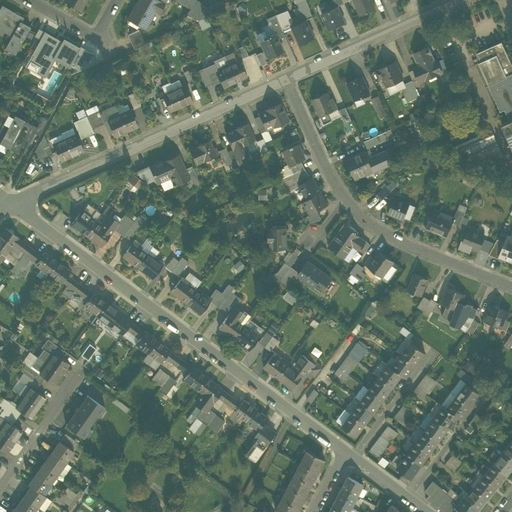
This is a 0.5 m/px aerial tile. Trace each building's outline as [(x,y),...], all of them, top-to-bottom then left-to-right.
[(66,0),(65,2),(81,11),(86,0),(66,0)] [(127,20),(145,30),(155,11),(159,13),(165,4),(158,0),(139,0),(133,11),(132,10),(127,20)] [(196,0),(185,0),(183,5),(190,9),(196,0)] [(206,17),(224,8),(221,1),(220,0),(206,7),(197,0),(196,0),(190,9),(186,14),(198,20),(206,17)] [(300,7),(304,17),(305,17),(312,14),(305,0),(294,0),(298,8),(300,7)] [(353,0),(360,16),(363,15),(373,11),(373,10),(376,9),(371,0),(353,0)] [(241,3),(236,9),(242,14),(247,7),(241,3)] [(4,49),(14,55),(30,27),(21,22),(23,18),(2,5),(0,8),(0,16),(1,17),(0,18),(0,27),(12,35),(11,36),(4,49)] [(322,13),(329,30),(331,29),(331,30),(343,24),(344,23),(337,6),(337,7),(322,13)] [(306,19),(305,17),(304,17),(300,7),(298,8),(295,9),(298,16),(299,16),(301,21),(306,19)] [(282,29),(282,30),(290,26),(293,25),(290,19),(291,19),(287,10),(275,15),(276,18),(282,29)] [(290,19),(293,25),(301,21),(299,16),(298,16),(291,19),(290,19)] [(210,26),(206,17),(198,20),(202,30),(210,26)] [(274,31),(276,32),(282,29),(276,18),(270,21),(274,31)] [(306,19),(301,21),(293,25),(290,26),(298,44),(314,37),(306,19)] [(270,21),(267,22),(267,25),(262,27),(264,30),(267,38),(275,34),(276,32),(274,31),(270,21)] [(0,27),(0,29),(11,36),(12,35),(0,27)] [(40,40),(44,32),(38,29),(34,36),(40,40)] [(127,35),(134,49),(145,44),(138,30),(127,35)] [(256,34),(267,58),(283,51),(275,34),(267,38),(264,30),(256,34)] [(61,43),(62,41),(45,31),(44,32),(40,40),(29,60),(48,71),(54,60),(53,59),(48,69),(39,64),(40,62),(32,57),(38,46),(39,46),(42,40),(45,34),(61,43)] [(56,42),(61,44),(61,43),(45,34),(42,40),(54,46),(56,42)] [(48,69),(53,59),(54,58),(55,59),(56,57),(69,65),(79,48),(64,39),(61,44),(56,42),(54,46),(42,40),(39,46),(38,46),(32,57),(40,62),(39,64),(48,69)] [(62,41),(61,43),(61,44),(64,39),(79,48),(79,47),(64,39),(62,41)] [(478,63),(489,86),(507,77),(503,68),(511,64),(502,42),(477,53),(480,62),(478,63)] [(69,65),(70,66),(79,71),(97,63),(93,53),(80,46),(79,47),(79,48),(69,65)] [(238,48),(242,59),(248,56),(243,46),(238,48)] [(413,53),(420,67),(421,70),(428,66),(435,63),(428,47),(413,53)] [(232,52),(223,56),(228,65),(236,61),(235,59),(232,52)] [(256,55),(261,65),(266,63),(261,52),(256,55)] [(219,69),(228,65),(223,56),(222,55),(221,56),(222,57),(213,61),(214,63),(216,68),(218,67),(219,69)] [(70,66),(69,65),(56,57),(55,59),(54,58),(53,59),(54,60),(68,68),(70,66)] [(236,61),(228,65),(235,82),(247,77),(238,58),(235,59),(236,61)] [(442,59),(437,62),(442,71),(447,69),(442,59)] [(48,71),(29,60),(24,67),(44,78),(48,71)] [(432,76),(442,71),(437,62),(435,63),(428,66),(432,75),(432,76)] [(224,88),(235,82),(228,65),(219,69),(218,67),(216,68),(214,63),(204,68),(211,83),(217,81),(217,80),(220,79),(224,88)] [(396,63),(380,70),(383,78),(388,88),(404,81),(396,63)] [(505,110),(510,121),(511,120),(511,87),(511,85),(511,63),(511,64),(503,68),(507,77),(489,86),(500,112),(505,110)] [(420,81),(432,75),(428,66),(421,70),(420,67),(414,69),(420,81)] [(197,71),(204,87),(211,83),(204,68),(197,71)] [(409,72),(416,88),(421,85),(420,81),(414,69),(409,72)] [(183,73),(188,83),(194,80),(193,79),(189,70),(183,73)] [(347,84),(355,102),(371,94),(363,77),(347,84)] [(181,86),(180,84),(178,80),(170,83),(173,90),(181,86)] [(404,81),(388,88),(391,95),(402,90),(407,88),(405,84),(404,81)] [(402,90),(407,103),(420,97),(412,81),(405,84),(407,88),(402,90)] [(163,91),(164,94),(173,90),(170,83),(170,82),(161,86),(163,91)] [(181,86),(173,90),(181,107),(192,102),(184,84),(183,82),(180,84),(181,86)] [(74,89),(67,89),(63,96),(70,100),(78,98),(74,89)] [(169,112),(181,107),(173,90),(164,94),(163,91),(157,94),(161,101),(164,100),(169,112)] [(128,95),(134,109),(140,106),(135,92),(128,95)] [(320,117),(328,113),(331,120),(341,115),(339,110),(337,109),(334,103),(332,103),(330,99),(327,92),(319,96),(319,95),(313,97),(314,98),(312,99),(320,117)] [(48,106),(50,101),(36,93),(34,98),(48,106)] [(373,98),(382,118),(388,115),(388,114),(387,111),(380,95),(373,98)] [(2,112),(8,115),(9,112),(10,112),(16,102),(10,99),(2,112)] [(280,103),(264,110),(272,128),(288,121),(280,103)] [(96,105),(83,110),(86,116),(99,111),(96,105)] [(116,110),(118,115),(130,110),(128,105),(116,110)] [(104,122),(107,121),(107,120),(118,115),(116,110),(114,106),(99,113),(104,122)] [(341,115),(345,123),(351,120),(345,107),(339,110),(341,115)] [(79,120),(86,116),(83,110),(82,108),(75,111),(79,120)] [(130,110),(118,115),(126,132),(138,127),(130,110)] [(266,131),(272,128),(264,110),(258,113),(259,116),(266,131)] [(99,111),(86,116),(92,128),(104,122),(99,113),(99,111)] [(0,129),(0,134),(3,136),(14,115),(10,112),(9,112),(8,115),(6,118),(1,127),(0,129)] [(331,121),(331,120),(328,113),(320,117),(323,125),(331,121)] [(19,117),(14,115),(3,136),(1,140),(1,141),(9,145),(12,140),(23,120),(19,117)] [(115,137),(126,132),(118,115),(107,120),(107,121),(113,133),(115,137)] [(93,133),(92,128),(86,116),(79,120),(73,122),(81,139),(93,133)] [(254,118),(260,133),(266,131),(259,116),(254,118)] [(36,130),(41,133),(48,120),(42,117),(37,127),(36,130)] [(21,145),(24,139),(32,124),(23,120),(12,140),(21,145)] [(511,149),(511,120),(510,121),(501,125),(511,149)] [(104,122),(110,135),(113,133),(107,121),(104,122)] [(247,123),(233,129),(241,146),(254,140),(247,123)] [(37,127),(32,124),(24,139),(29,142),(34,133),(36,130),(37,127)] [(258,149),(254,140),(241,146),(233,129),(225,133),(233,149),(237,158),(258,149)] [(73,130),(62,135),(64,140),(75,134),(73,130)] [(476,160),(480,169),(504,158),(491,130),(459,144),(451,148),(456,158),(464,154),(468,163),(476,160)] [(263,138),(265,142),(270,140),(266,131),(260,133),(263,138)] [(385,132),(378,135),(380,142),(388,139),(385,132)] [(75,134),(64,140),(71,156),(83,151),(75,134)] [(52,145),(64,140),(62,135),(50,140),(52,145)] [(367,148),(380,142),(378,135),(364,141),(367,148)] [(258,149),(260,154),(268,151),(265,142),(263,138),(257,141),(254,140),(258,149)] [(18,150),(21,145),(12,140),(9,145),(18,150)] [(60,162),(71,156),(64,140),(52,145),(56,152),(60,162)] [(9,145),(1,141),(0,141),(0,142),(0,143),(0,149),(5,152),(8,147),(9,145)] [(209,141),(196,147),(203,162),(218,155),(217,152),(215,153),(209,141)] [(35,150),(40,160),(47,157),(47,156),(41,144),(40,142),(35,150)] [(41,144),(47,156),(52,154),(46,142),(41,144)] [(283,152),(291,168),(301,163),(305,161),(298,145),(293,148),(293,147),(283,152)] [(196,165),(203,162),(196,147),(189,150),(196,165)] [(220,150),(225,161),(230,158),(225,148),(220,150)] [(227,152),(234,167),(240,165),(237,158),(233,149),(227,152)] [(374,165),(372,166),(373,168),(373,170),(374,171),(393,162),(388,151),(371,159),(374,165)] [(351,170),(355,179),(365,174),(364,172),(373,168),(372,166),(365,152),(345,161),(350,171),(351,170)] [(169,177),(170,176),(184,170),(185,170),(184,169),(178,154),(176,155),(175,154),(168,156),(169,158),(162,161),(163,162),(169,177)] [(165,188),(172,185),(173,184),(170,176),(169,177),(163,162),(150,167),(148,168),(152,175),(154,174),(157,179),(158,182),(160,181),(165,188)] [(291,168),(293,173),(304,168),(301,163),(291,168)] [(137,174),(149,182),(157,179),(154,174),(152,175),(148,168),(150,167),(149,165),(136,171),(137,174)] [(188,178),(191,186),(199,182),(192,166),(184,169),(185,170),(184,170),(188,178)] [(280,172),(283,178),(291,175),(293,173),(291,168),(280,172)] [(311,179),(304,168),(293,173),(291,175),(297,187),(299,186),(311,179)] [(188,178),(184,170),(170,176),(173,184),(172,185),(173,186),(175,185),(175,184),(188,178)] [(130,173),(126,181),(136,187),(141,180),(130,173)] [(297,187),(291,175),(283,178),(291,191),(297,187)] [(299,186),(307,200),(313,196),(320,192),(312,179),(311,179),(299,186)] [(376,195),(380,200),(388,193),(383,188),(376,195)] [(315,200),(313,196),(307,200),(303,202),(310,215),(317,211),(328,205),(322,195),(315,200)] [(388,214),(404,220),(410,206),(394,200),(388,214)] [(404,220),(408,222),(414,208),(410,206),(404,220)] [(71,224),(86,235),(96,222),(89,217),(90,216),(82,210),(71,224)] [(425,229),(446,238),(452,223),(454,218),(433,210),(425,229)] [(452,223),(459,225),(463,217),(465,213),(457,210),(454,218),(452,223)] [(311,221),(314,222),(321,218),(317,211),(310,215),(308,216),(311,221)] [(109,215),(108,217),(117,224),(119,222),(109,215)] [(102,224),(103,225),(111,232),(113,229),(117,224),(108,217),(102,224)] [(458,227),(465,230),(468,219),(463,217),(459,225),(458,227)] [(113,229),(123,236),(130,226),(121,219),(119,222),(117,224),(113,229)] [(102,227),(96,222),(86,235),(101,246),(111,232),(103,225),(102,227)] [(346,224),(334,240),(334,241),(349,252),(353,246),(360,237),(360,236),(358,234),(354,231),(355,231),(346,224)] [(136,230),(130,226),(123,236),(128,240),(136,230)] [(0,235),(0,244),(8,251),(12,245),(17,238),(18,237),(5,228),(0,235)] [(262,240),(262,249),(287,248),(286,228),(270,228),(270,232),(269,232),(269,240),(262,240)] [(470,248),(479,251),(479,249),(483,239),(484,236),(468,229),(464,241),(463,242),(470,245),(469,247),(470,248)] [(506,259),(511,261),(511,237),(510,236),(508,236),(504,245),(500,256),(506,259)] [(353,246),(364,254),(370,244),(360,237),(353,246)] [(12,245),(22,252),(27,245),(17,238),(12,245)] [(344,259),(349,252),(334,241),(334,240),(333,239),(328,247),(344,259)] [(479,249),(490,253),(493,243),(483,239),(479,249)] [(490,253),(489,255),(499,259),(500,256),(504,245),(502,244),(504,241),(497,239),(490,253)] [(463,242),(464,241),(462,240),(459,248),(469,252),(470,248),(469,247),(470,245),(463,242)] [(123,256),(137,267),(147,254),(140,249),(142,248),(133,241),(123,256)] [(0,261),(3,257),(8,251),(0,244),(0,261)] [(22,252),(12,245),(8,251),(18,257),(22,252)] [(27,245),(22,252),(24,253),(26,254),(31,248),(27,245)] [(31,258),(37,262),(41,256),(31,248),(26,254),(26,255),(31,258)] [(8,251),(3,257),(15,265),(19,259),(18,257),(8,251)] [(365,264),(382,277),(393,262),(380,251),(372,261),(370,259),(365,264)] [(44,252),(41,256),(37,262),(35,264),(41,269),(48,274),(57,261),(44,252)] [(19,259),(26,265),(31,258),(26,255),(26,254),(24,253),(19,259)] [(292,253),(285,262),(291,266),(297,258),(292,253)] [(153,259),(147,254),(137,267),(152,278),(163,263),(155,257),(153,259)] [(165,267),(171,272),(179,262),(173,257),(165,267)] [(182,257),(179,262),(171,272),(177,276),(188,262),(182,257)] [(240,260),(232,264),(236,271),(244,266),(240,260)] [(70,272),(57,261),(48,274),(49,275),(61,284),(63,281),(68,275),(70,272)] [(298,275),(314,287),(314,286),(318,281),(319,281),(324,273),(325,273),(308,261),(298,275)] [(274,275),(281,280),(291,266),(285,262),(285,263),(279,272),(274,275)] [(349,274),(354,278),(355,278),(362,268),(356,263),(349,274)] [(296,270),(291,266),(281,280),(286,284),(296,270)] [(43,280),(48,274),(41,269),(36,275),(43,280)] [(195,287),(200,280),(188,271),(183,278),(195,287)] [(314,286),(322,292),(331,278),(324,273),(319,281),(318,281),(314,286)] [(408,290),(421,296),(428,279),(414,274),(410,284),(408,288),(409,288),(408,290)] [(68,285),(73,289),(77,283),(68,275),(63,281),(68,285)] [(171,292),(185,303),(195,290),(188,285),(190,283),(181,277),(171,292)] [(75,291),(78,293),(83,286),(77,283),(73,289),(75,291)] [(62,293),(69,298),(75,291),(73,289),(68,285),(62,293)] [(93,294),(83,286),(78,293),(83,296),(88,300),(93,294)] [(449,323),(461,328),(465,321),(468,317),(473,307),(473,305),(467,302),(466,305),(461,303),(465,294),(448,287),(441,304),(447,306),(442,317),(451,320),(449,323)] [(201,295),(195,290),(185,303),(200,314),(211,299),(203,293),(201,295)] [(78,293),(75,291),(69,298),(77,304),(83,296),(78,293)] [(84,306),(97,315),(106,303),(93,293),(93,294),(88,300),(84,306)] [(214,303),(219,307),(227,297),(221,293),(214,303)] [(424,310),(425,308),(430,300),(424,296),(417,306),(424,310)] [(232,301),(227,297),(219,307),(225,312),(232,301)] [(431,298),(430,300),(425,308),(431,312),(437,302),(431,298)] [(109,325),(110,324),(113,319),(118,313),(119,312),(106,303),(97,315),(109,325)] [(484,321),(499,327),(502,319),(506,320),(509,311),(491,304),(484,321)] [(219,328),(233,339),(243,326),(237,321),(243,313),(234,307),(219,328)] [(465,321),(471,323),(472,324),(474,320),(478,309),(473,307),(468,317),(465,321)] [(118,313),(113,319),(124,327),(129,321),(118,313)] [(127,329),(124,327),(113,319),(110,324),(113,327),(122,334),(126,329),(127,329)] [(510,321),(506,320),(502,319),(499,327),(507,330),(510,321)] [(479,323),(474,320),(472,324),(471,323),(467,330),(472,333),(479,323)] [(126,329),(129,331),(133,324),(129,321),(124,327),(127,329),(126,329)] [(351,332),(356,336),(362,327),(357,323),(351,332)] [(129,331),(139,339),(144,332),(133,324),(129,331)] [(250,331),(243,326),(233,339),(248,350),(259,335),(251,329),(250,331)] [(400,331),(410,338),(413,334),(403,327),(400,331)] [(136,344),(148,353),(157,341),(145,331),(144,332),(139,339),(136,344)] [(259,343),(264,348),(272,338),(266,334),(259,343)] [(277,342),(272,338),(264,348),(270,352),(277,342)] [(41,348),(43,349),(52,356),(53,354),(47,349),(52,343),(48,339),(41,348)] [(161,363),(165,357),(170,351),(170,350),(157,341),(148,353),(161,363)] [(358,342),(349,355),(358,362),(367,349),(358,342)] [(411,342),(401,355),(415,365),(425,353),(411,342)] [(63,351),(52,343),(47,349),(53,354),(54,354),(59,357),(63,351)] [(81,356),(88,361),(96,349),(89,344),(81,356)] [(43,349),(38,358),(46,364),(52,356),(43,349)] [(179,358),(170,351),(165,357),(175,364),(179,358)] [(38,358),(29,352),(22,362),(26,365),(26,364),(40,374),(46,364),(38,358)] [(293,389),(304,375),(296,368),(295,370),(288,365),(282,361),(283,359),(275,353),(264,368),(279,378),(293,389)] [(52,356),(46,364),(62,375),(69,364),(59,357),(54,354),(53,354),(52,356)] [(299,365),(296,368),(304,375),(307,371),(309,373),(310,372),(309,372),(315,364),(303,355),(297,363),(299,365)] [(349,374),(358,362),(349,355),(340,367),(349,374)] [(406,378),(415,365),(401,355),(392,367),(402,375),(406,378)] [(183,361),(179,358),(175,364),(178,367),(183,361)] [(178,367),(188,374),(192,368),(183,361),(178,367)] [(310,372),(315,376),(322,367),(316,362),(315,364),(309,372),(310,372)] [(40,374),(26,364),(26,365),(21,371),(23,373),(40,384),(44,378),(39,374),(40,374)] [(54,385),(62,375),(46,364),(39,374),(44,378),(54,385)] [(393,387),(402,375),(392,367),(388,364),(379,377),(393,387)] [(183,380),(196,389),(205,376),(193,367),(192,368),(188,374),(183,380)] [(344,380),(349,374),(340,367),(335,373),(344,380)] [(149,382),(159,389),(169,375),(160,368),(149,382)] [(458,374),(467,381),(471,376),(461,369),(458,374)] [(40,384),(23,373),(18,380),(29,387),(29,388),(30,388),(30,387),(35,391),(40,384)] [(426,374),(417,386),(427,393),(436,381),(426,374)] [(171,377),(169,375),(159,389),(165,394),(173,383),(176,380),(171,377)] [(216,399),(218,397),(213,393),(217,387),(218,386),(205,376),(196,389),(202,393),(194,404),(196,406),(202,410),(205,412),(208,409),(215,399),(216,399)] [(384,399),(393,387),(379,377),(370,389),(384,399)] [(11,389),(18,394),(24,386),(29,389),(30,388),(29,388),(29,387),(18,380),(11,389)] [(173,383),(165,394),(170,398),(178,387),(173,383)] [(466,383),(456,396),(471,407),(480,394),(466,383)] [(18,394),(23,398),(23,397),(29,389),(24,386),(18,394)] [(423,398),(427,393),(417,386),(413,391),(423,398)] [(29,389),(23,397),(38,408),(45,398),(35,391),(30,387),(30,388),(29,389)] [(227,393),(217,387),(213,393),(218,397),(222,400),(227,393)] [(375,412),(384,399),(370,389),(361,401),(375,412)] [(308,400),(313,404),(320,394),(315,391),(308,400)] [(226,403),(231,396),(227,393),(222,400),(226,403)] [(66,425),(81,436),(103,406),(87,396),(66,425)] [(241,417),(247,421),(256,409),(243,399),(240,403),(231,396),(226,403),(235,410),(234,412),(241,417)] [(461,419),(471,407),(456,396),(447,409),(457,416),(461,419)] [(31,418),(38,408),(23,397),(23,398),(17,405),(16,408),(21,411),(31,418)] [(0,405),(1,407),(16,418),(21,411),(16,408),(17,405),(12,402),(11,404),(3,398),(0,401),(0,405)] [(366,424),(375,412),(361,401),(352,414),(366,424)] [(403,405),(399,411),(409,418),(413,413),(403,405)] [(202,410),(196,406),(190,414),(191,414),(196,418),(202,410)] [(448,429),(457,416),(447,409),(443,406),(434,418),(448,429)] [(16,418),(1,407),(0,409),(0,416),(6,421),(7,421),(12,424),(16,418)] [(206,425),(215,414),(208,409),(205,412),(202,410),(196,418),(191,414),(186,420),(191,424),(188,428),(194,432),(201,422),(206,425)] [(247,421),(260,431),(265,424),(269,419),(256,409),(247,421)] [(405,424),(409,418),(399,411),(395,416),(405,424)] [(234,426),(241,417),(234,412),(227,421),(234,426)] [(224,421),(215,414),(206,425),(216,432),(224,421)] [(356,437),(366,424),(352,414),(342,426),(356,437)] [(469,424),(475,429),(483,419),(476,414),(469,424)] [(439,441),(448,429),(434,418),(425,430),(439,441)] [(6,421),(0,429),(0,431),(14,442),(22,431),(12,424),(7,421),(6,421)] [(201,422),(194,432),(198,436),(206,425),(201,422)] [(276,433),(265,424),(260,431),(256,436),(262,440),(267,444),(276,433)] [(388,426),(381,435),(390,443),(398,433),(388,426)] [(430,453),(439,441),(425,430),(416,443),(430,453)] [(0,446),(7,452),(14,442),(0,431),(0,446)] [(59,441),(73,451),(79,444),(65,434),(59,441)] [(255,435),(249,444),(256,449),(262,440),(256,436),(255,435)] [(387,448),(390,443),(381,435),(377,440),(387,448)] [(249,458),(254,462),(267,444),(262,440),(256,449),(249,458)] [(379,457),(387,448),(377,440),(370,450),(379,457)] [(59,441),(51,453),(65,462),(73,451),(59,441)] [(511,459),(511,441),(503,452),(511,459)] [(421,465),(430,453),(416,443),(407,455),(421,465)] [(249,458),(256,449),(249,444),(242,453),(249,458)] [(308,452),(302,464),(318,472),(324,460),(308,452)] [(494,464),(499,457),(493,452),(487,459),(494,464)] [(507,475),(511,469),(511,459),(503,452),(499,457),(494,464),(507,475)] [(51,453),(44,463),(58,473),(65,462),(51,453)] [(403,460),(397,455),(391,463),(397,467),(403,460)] [(412,478),(421,465),(407,455),(403,460),(397,467),(412,478)] [(445,464),(456,473),(464,464),(453,455),(445,464)] [(44,463),(36,474),(50,484),(58,473),(44,463)] [(312,485),(318,472),(302,464),(295,476),(312,485)] [(478,471),(484,476),(489,469),(485,465),(483,464),(478,471)] [(497,487),(507,475),(494,464),(489,469),(484,476),(497,487)] [(28,485),(31,486),(42,494),(50,484),(36,474),(28,485)] [(305,497),(312,485),(295,476),(289,488),(305,497)] [(488,499),(497,487),(484,476),(474,488),(488,499)] [(348,477),(342,489),(357,496),(363,484),(348,477)] [(425,491),(430,495),(437,485),(433,481),(425,491)] [(454,510),(458,504),(449,497),(446,494),(447,493),(437,485),(430,495),(426,499),(430,502),(443,511),(447,511),(450,510),(452,511),(454,511),(455,511),(454,510)] [(31,486),(23,497),(37,507),(45,496),(42,494),(31,486)] [(66,487),(62,492),(72,499),(76,494),(66,487)] [(299,509),(305,497),(289,488),(283,500),(299,509)] [(446,494),(449,497),(454,491),(451,488),(447,493),(446,494)] [(478,511),(488,499),(474,488),(465,499),(478,511)] [(342,489),(337,500),(351,507),(357,496),(342,489)] [(463,498),(454,491),(449,497),(458,504),(463,498)] [(68,505),(72,499),(62,492),(58,498),(68,505)] [(23,497),(16,508),(21,511),(33,511),(37,507),(23,497)] [(476,511),(478,511),(465,499),(463,498),(458,504),(454,510),(455,511),(456,511),(476,511)] [(297,511),(299,509),(283,500),(276,511),(297,511)] [(337,500),(331,511),(333,511),(348,511),(351,507),(337,500)] [(439,511),(443,511),(430,502),(429,504),(439,511)]
